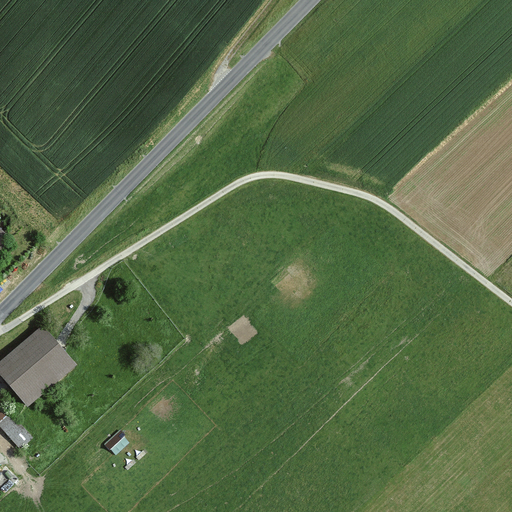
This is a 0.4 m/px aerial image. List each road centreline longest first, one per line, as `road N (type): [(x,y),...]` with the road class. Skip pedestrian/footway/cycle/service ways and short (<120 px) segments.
road 1 (track): [(511,303),(374,199),(274,174),(237,183),(0,329)]
road 2 (tertiary): [(0,316),(310,0)]
